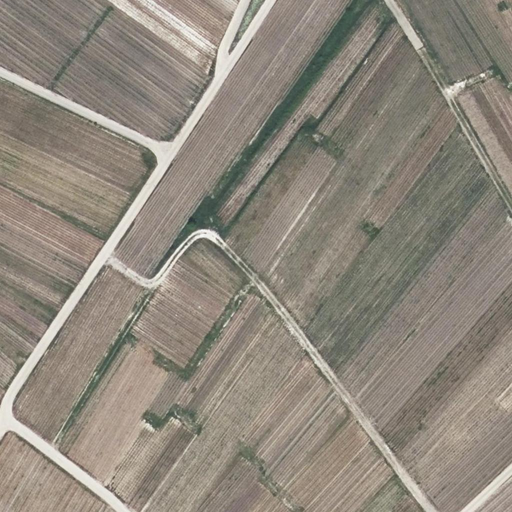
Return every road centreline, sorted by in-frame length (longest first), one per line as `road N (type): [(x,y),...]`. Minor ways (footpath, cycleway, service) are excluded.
road 1 (track): [(104,254),(151,277),(189,236),(219,241),(257,279),(432,511)]
road 2 (unclassified): [(122,511),(5,418),(3,400),(172,152)]
road 3 (unclassified): [(172,152),(0,74)]
road 4 (track): [(511,209),(421,50)]
